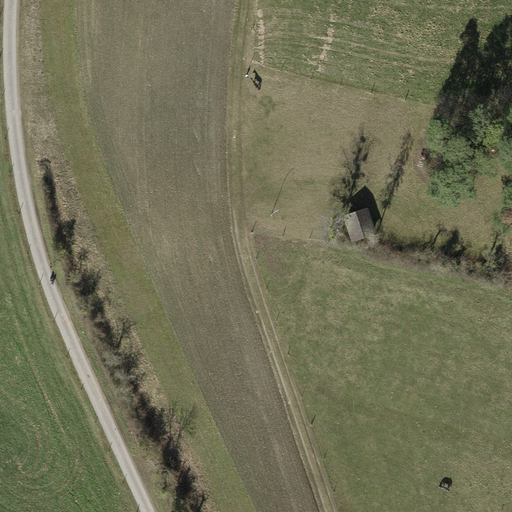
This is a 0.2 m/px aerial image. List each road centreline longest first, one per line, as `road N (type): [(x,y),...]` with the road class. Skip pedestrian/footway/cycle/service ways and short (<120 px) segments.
road 1 (track): [(15,0),(13,107),(25,201),(76,354),(149,511)]
road 2 (track): [(331,511),(242,237)]
